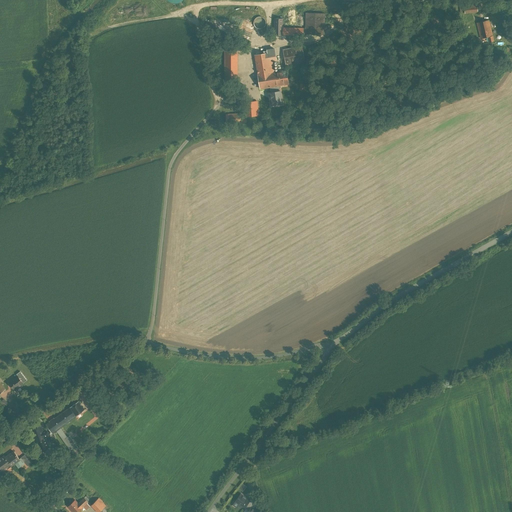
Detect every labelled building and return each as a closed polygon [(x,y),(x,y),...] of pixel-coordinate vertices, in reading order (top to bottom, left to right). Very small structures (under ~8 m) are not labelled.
[(479,5),(464,5),(464,14),(479,14),(479,5)] [(325,14),(306,13),(305,34),(325,35),(325,14)] [(262,17),(260,17),(258,17),(256,18),(255,20),(254,22),(255,24),(256,26),(256,27),(258,28),(260,28),(262,28),(263,27),(265,26),(265,25),(266,23),(266,21),(265,20),(264,18),(262,17)] [(284,20),(274,19),(274,35),(303,36),(303,28),(283,27),(284,20)] [(484,22),(477,23),(481,39),(487,38),(488,43),(493,42),(491,35),(487,36),(484,22)] [(302,48),(283,51),(286,66),(304,63),(302,48)] [(237,81),(237,53),(224,53),(224,57),(220,57),(220,64),(224,64),(224,81),(237,81)] [(275,53),(256,56),(261,90),(273,88),(280,87),(289,85),(287,72),(274,74),(272,64),(277,63),(275,53)] [(270,106),(283,104),(280,87),(273,88),(274,93),(268,94),(270,106)] [(257,124),(256,102),(245,103),(246,114),(226,115),(226,125),(257,124)] [(8,387),(14,394),(25,386),(19,379),(8,387)] [(78,401),(69,407),(76,417),(85,410),(78,401)] [(69,407),(45,425),(52,434),(76,417),(69,407)] [(37,429),(31,431),(37,452),(45,450),(41,438),(46,436),(44,431),(39,433),(37,429)] [(23,466),(15,453),(5,460),(10,468),(15,464),(18,469),(23,466)] [(26,456),(22,460),(28,468),(33,465),(26,456)] [(3,457),(0,459),(0,470),(8,465),(5,460),(3,457)] [(241,495),(235,503),(245,510),(243,511),(259,511),(261,510),(241,495)] [(71,503),(67,507),(71,511),(78,511),(87,502),(83,498),(75,507),(71,503)] [(94,502),(90,507),(96,511),(98,511),(102,508),(94,502)]
